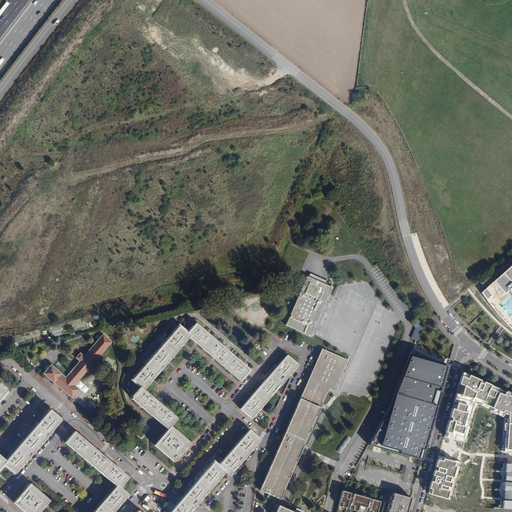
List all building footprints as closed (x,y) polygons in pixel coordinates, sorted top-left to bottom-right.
[(315,346),(319,347),(315,356),(277,435),(275,439),(260,456),(251,511),(336,511),(342,491),(348,480),(368,445),(389,409),(409,356),(416,340),(417,341),(423,328),(418,319),(338,206),(320,178),(269,287),(293,281),(274,328),(286,333),(315,346)] [(511,265),(481,293),(496,312),(511,328),(511,265)] [(233,373),(241,380),(250,370),(196,324),(187,334),(179,326),(132,380),(141,388),(132,398),(140,404),(158,420),(168,428),(155,444),(174,461),(183,451),(189,444),(169,427),(176,418),(142,389),(152,378),(167,360),(182,342),(189,335),(197,343),(215,358),(233,373)] [(114,327),(13,349),(11,353),(30,369),(36,374),(57,392),(81,414),(110,439),(115,443),(121,444),(143,420),(129,408),(126,403),(122,390),(121,386),(122,381),(125,371),(114,327)] [(287,356),(240,409),(250,418),(259,407),(274,390),(291,371),(297,364),(287,356)] [(419,460),(422,460),(441,390),(435,388),(437,383),(442,365),(409,356),(389,409),(368,445),(374,447),(419,460)] [(448,422),(444,437),(462,442),(476,400),(511,414),(508,453),(511,453),(511,394),(462,372),(457,390),(448,422)] [(0,467),(3,464),(13,472),(23,460),(40,441),(54,425),(59,419),(49,411),(6,461),(0,456),(0,467)] [(212,461),(181,498),(168,511),(188,511),(193,507),(202,497),(218,479),(224,471),(228,475),(237,465),(252,447),(259,439),(249,431),(218,466),(212,461)] [(128,478),(74,432),(66,441),(75,449),(93,465),(109,479),(116,485),(93,511),(110,511),(122,499),(126,494),(119,488),(128,478)] [(459,464),(438,458),(434,470),(427,494),(449,500),(459,464)] [(390,477),(402,480),(406,467),(388,462),(386,468),(392,470),(390,477)] [(511,464),(506,465),(503,509),(511,509),(511,464)] [(39,511),(48,502),(29,485),(21,494),(14,502),(26,511),(39,511)] [(475,501),(491,502),(492,485),(476,485),(475,501)] [(342,492),(338,507),(346,510),(348,503),(351,504),(349,510),(354,511),(365,511),(366,509),(370,510),(368,511),(377,511),(380,503),(342,492)] [(387,511),(406,511),(407,511),(409,502),(410,500),(391,494),(386,510),(388,511),(387,511)]
